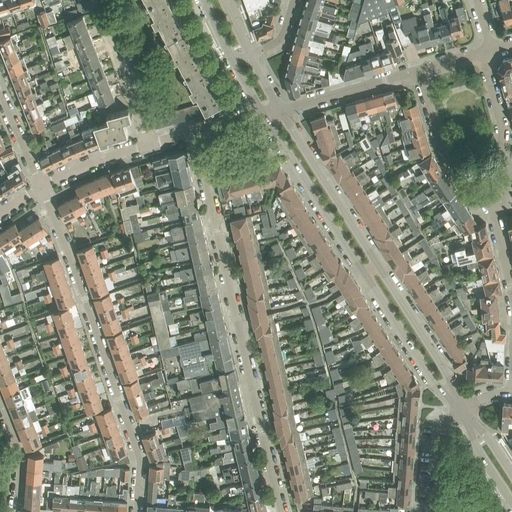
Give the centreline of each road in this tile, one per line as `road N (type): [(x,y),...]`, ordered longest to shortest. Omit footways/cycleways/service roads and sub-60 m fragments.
road 1 (residential): [(280,511),(191,133)]
road 2 (residential): [(40,187),(141,461),(136,511)]
road 3 (residential): [(264,117),(365,274)]
road 4 (residential): [(378,266),(281,112)]
road 5 (residential): [(494,214),(505,195),(506,132),(482,52)]
road 6 (residential): [(494,214),(474,202),(439,148),(417,71)]
road 7 (residential): [(365,274),(458,412)]
road 8 (residential): [(464,408),(378,266)]
road 9 (residential): [(148,144),(101,7)]
road 10 (residential): [(281,112),(417,71)]
